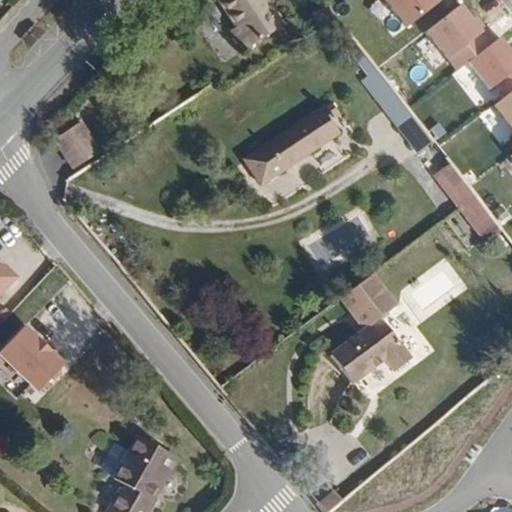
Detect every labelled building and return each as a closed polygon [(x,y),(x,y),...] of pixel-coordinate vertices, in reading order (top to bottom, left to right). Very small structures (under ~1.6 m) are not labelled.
[(287,23),(270,0),(222,0),(221,1),(238,25),(230,31),(244,53),(287,23)] [(326,23),(345,10),(335,0),(328,0),(316,8),(326,23)] [(383,0),(404,25),(437,0),(436,0),(383,0)] [(450,0),(416,31),(439,56),(453,44),(460,52),(486,29),(459,0),(450,0)] [(487,87),(495,81),(511,68),(511,53),(498,35),(466,60),(487,87)] [(511,68),(495,81),(505,93),(511,87),(511,68)] [(402,112),(418,99),(405,83),(389,96),(402,112)] [(445,133),(418,99),(402,112),(429,145),(445,133)] [(271,176),(348,122),(332,101),(257,153),(271,176)] [(112,147),(94,120),(69,137),(88,164),(112,147)] [(487,186),(462,154),(445,168),(470,198),(487,186)] [(511,217),(487,186),(470,198),(495,230),(511,217)] [(0,303),(27,275),(0,248),(0,303)] [(410,361),(376,318),(326,358),(349,387),(381,362),(391,375),(410,361)] [(40,397),(76,365),(37,321),(1,353),(40,397)] [(0,432),(0,454),(2,456),(12,442),(0,432)] [(120,511),(157,511),(191,462),(152,436),(130,469),(148,481),(143,488),(135,482),(117,510),(120,511)]
